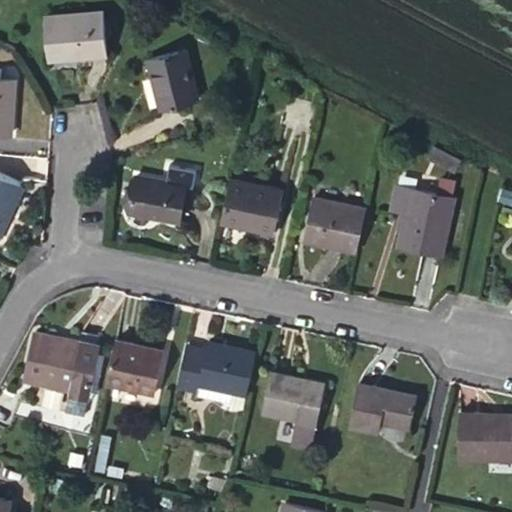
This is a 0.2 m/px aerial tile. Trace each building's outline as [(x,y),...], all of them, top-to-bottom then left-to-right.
[(102,8),(47,13),(51,58),(107,52),(102,8)] [(185,47),(148,58),(161,107),(200,97),(185,47)] [(2,64),(0,63),(0,130),(11,132),(14,78),(1,77),(2,64)] [(0,232),(23,184),(0,172),(0,232)] [(133,172),(126,211),(179,220),(185,181),(133,172)] [(456,179),(441,176),(438,192),(452,195),(456,179)] [(230,177),(219,221),(274,233),(283,188),(230,177)] [(438,192),(396,184),(391,208),(401,211),(406,212),(399,245),(442,254),(455,195),(452,195),(438,192)] [(358,249),(367,206),(313,195),(304,238),(358,249)] [(71,387),(66,410),(85,413),(99,342),(35,330),(26,378),(71,387)] [(166,348),(115,338),(106,383),(156,393),(166,348)] [(207,349),(186,343),(178,385),(198,390),(200,383),(247,394),(256,352),(209,342),(207,349)] [(271,370),(262,410),(297,418),(293,440),(312,445),(317,422),(325,381),(271,370)] [(417,393),(359,381),(349,424),(380,430),(383,420),(411,426),(417,393)] [(511,411),(460,411),(459,457),(511,457),(511,411)] [(0,511),(13,511),(8,511),(11,496),(0,493),(0,511)] [(325,511),(326,509),(285,500),(282,511),(325,511)]
